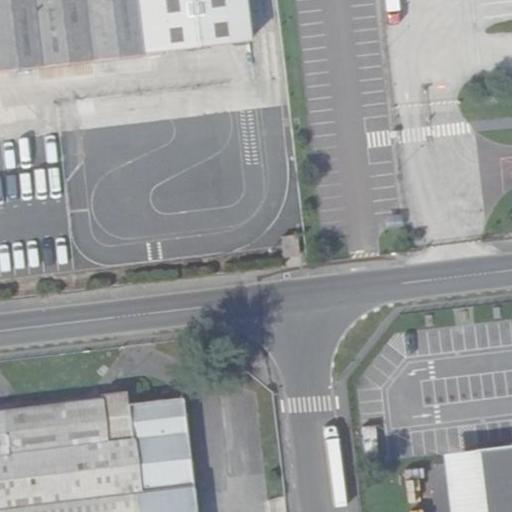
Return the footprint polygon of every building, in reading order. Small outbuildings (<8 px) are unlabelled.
[(0,0),(0,80),(248,54),(241,0),(0,0)] [(302,254),(300,235),(281,237),(283,256),(302,254)] [(0,511),(195,511),(184,397),(126,404),(131,446),(104,450),(100,407),(0,417),(0,511)] [(131,446),(126,404),(100,407),(104,450),(131,446)] [(511,511),(511,446),(474,450),(480,511),(511,511)]
